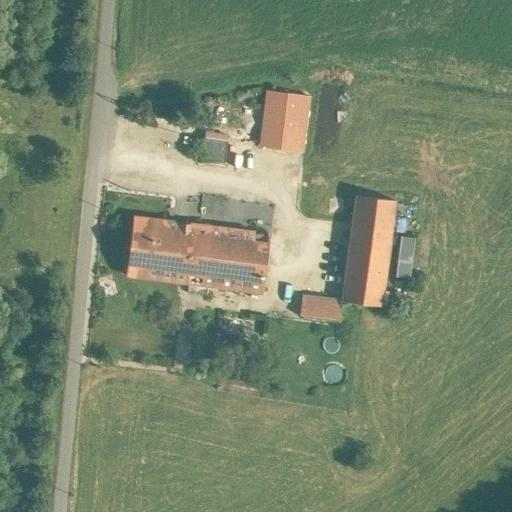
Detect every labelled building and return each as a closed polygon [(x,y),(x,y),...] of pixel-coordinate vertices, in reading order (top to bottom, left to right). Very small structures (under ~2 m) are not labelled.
[(309,96),(268,90),(261,146),(301,152),(309,96)] [(227,140),(204,137),(202,160),(225,163),(227,140)] [(395,200),(356,195),(341,300),(342,301),(381,306),(395,200)] [(195,225),(133,217),(126,274),(187,282),(195,225)] [(270,235),(212,228),(212,227),(195,225),(187,282),(188,282),(262,291),(270,235)] [(395,233),(388,273),(403,275),(409,235),(395,233)] [(341,300),(302,295),(299,314),(339,320),(342,301),(341,300)]
